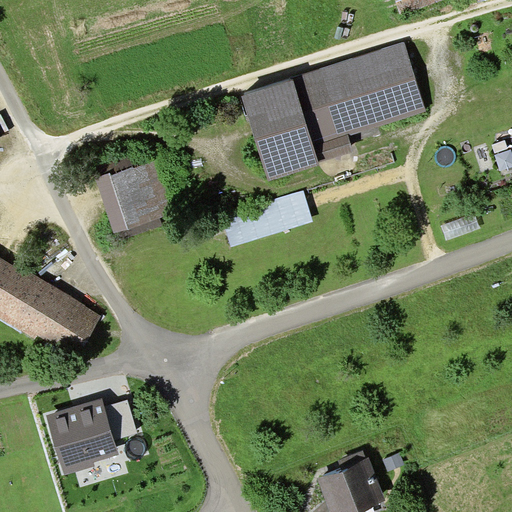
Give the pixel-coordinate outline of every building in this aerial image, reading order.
[(393,0),(396,9),(425,0),(393,0)] [(395,45),(233,93),(255,167),(339,142),(336,131),(414,108),(395,45)] [(148,153),(89,171),(109,235),(168,217),(148,153)] [(297,187),(219,212),(228,239),(305,214),(297,187)] [(91,311),(0,257),(0,310),(68,351),(91,311)] [(101,399),(45,413),(61,475),(94,467),(92,460),(115,454),(101,399)] [(316,471),(331,509),(371,494),(356,456),(316,471)]
